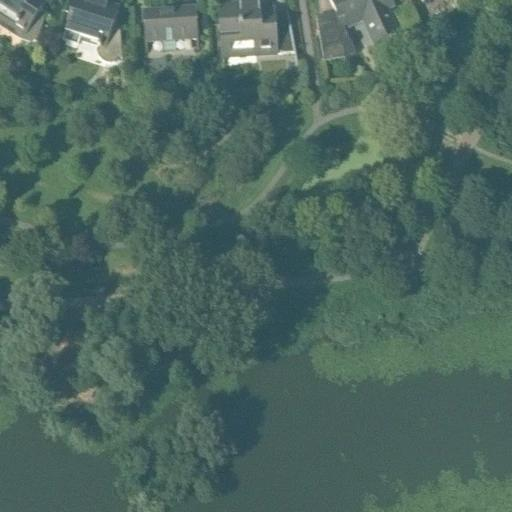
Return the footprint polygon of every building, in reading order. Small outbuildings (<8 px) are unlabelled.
[(0,0),(0,20),(2,18),(19,29),(17,35),(21,43),(30,45),(33,44),(37,45),(47,12),(43,10),(49,1),(46,0),(0,0)] [(84,0),(76,0),(62,44),(78,50),(81,41),(98,46),(97,50),(98,50),(97,55),(99,60),(102,63),(106,65),(110,66),(115,65),(118,62),(122,62),(120,33),(112,31),(118,11),(84,0)] [(316,19),(324,65),(346,61),(341,32),(347,28),(363,21),(375,47),(399,36),(389,13),(394,11),(388,0),(328,0),(335,15),(331,16),(316,19)] [(297,76),(299,76),(287,10),(286,10),(288,22),(274,23),(273,3),(272,3),(273,13),(260,14),(259,6),(220,8),(223,70),(224,70),(223,52),(254,50),(255,58),(294,55),(297,76)] [(161,13),(143,14),(146,55),(147,55),(146,45),(162,44),(162,54),(176,53),(175,44),(196,42),(197,51),(198,51),(194,10),(193,10),(194,13),(183,14),(183,11),(172,12),(172,14),(161,15),(161,13)] [(447,27),(439,42),(449,48),(457,33),(447,27)] [(37,86),(34,100),(48,102),(50,93),(46,88),(37,86)]
